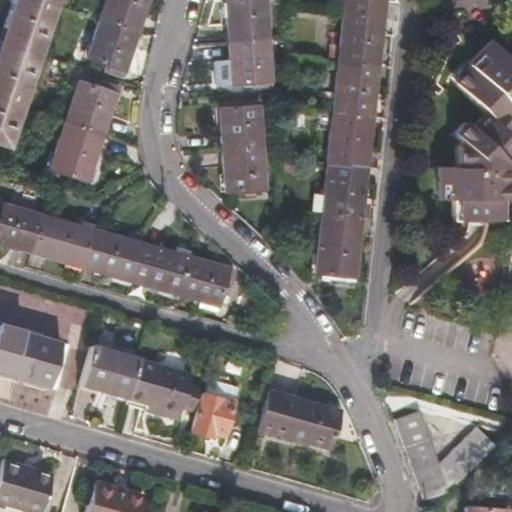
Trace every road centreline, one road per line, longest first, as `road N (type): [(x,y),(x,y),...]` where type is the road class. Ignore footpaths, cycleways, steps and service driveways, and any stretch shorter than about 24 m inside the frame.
road 1 (residential): [(179,0),(154,103),(155,158),(177,193),(265,276),(333,364)]
road 2 (residential): [(350,388),(402,5)]
road 3 (residential): [(0,273),(333,364)]
road 4 (residential): [(0,418),(326,511)]
road 5 (unknown): [(390,349),(439,36)]
road 6 (residential): [(350,388),(391,511)]
